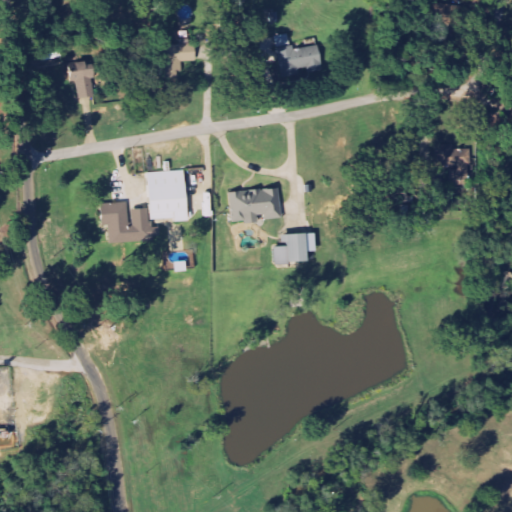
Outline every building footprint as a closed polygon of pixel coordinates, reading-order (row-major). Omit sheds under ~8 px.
[(455,15),(455,5),(429,5),(429,16),(455,15)] [(274,38),(285,80),(326,69),(322,55),(307,59),(304,48),(294,51),(290,34),(274,38)] [(196,62),(196,42),(179,43),(179,45),(163,46),(164,79),(181,78),(180,63),(196,62)] [(89,71),(88,64),(71,67),(73,82),(77,82),(80,99),(97,97),(93,70),(89,71)] [(437,145),(437,168),(452,168),(452,187),(472,187),(472,150),(455,150),(455,145),(437,145)] [(149,173),(152,222),(190,220),(187,171),(149,173)] [(233,225),(260,223),(259,220),(283,218),(281,189),(231,193),(233,225)] [(103,205),(103,226),(110,226),(111,244),(162,242),(161,228),(152,229),(151,210),(130,211),(129,204),(103,205)] [(283,236),(284,247),(276,247),(276,265),(310,264),(309,253),(318,253),(317,234),(283,236)]
